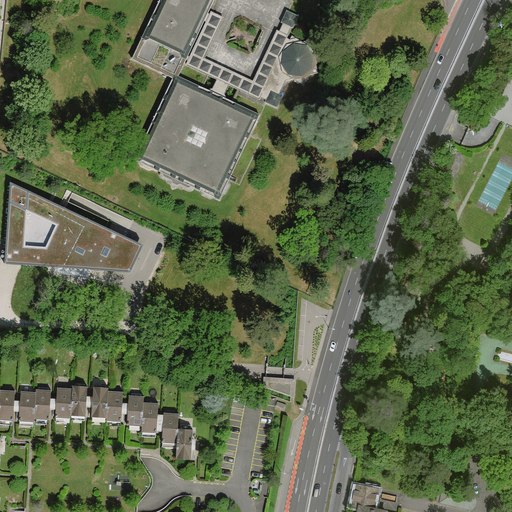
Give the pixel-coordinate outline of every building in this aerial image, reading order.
[(226,94),(230,85),(278,109),(292,79),(294,79),(305,85),(312,75),(319,73),(318,66),(324,55),(313,48),(311,40),(304,42),(297,38),(291,40),(288,39),(290,36),(288,35),(292,27),(294,28),(300,16),(288,11),(282,22),(284,23),(280,31),(278,30),(253,84),(203,61),(223,20),(208,13),(214,0),(160,0),(144,36),(191,57),(187,66),(219,80),(214,89),(210,91),(176,75),(135,161),(161,173),(163,178),(190,191),(194,189),(220,201),(261,115),(227,99),(226,94)] [(143,244),(12,182),(5,263),(131,272),(143,244)] [(297,379),(265,377),(264,388),(295,398),(297,379)] [(74,390),(73,414),(87,416),(89,387),(74,386),(74,390)] [(96,387),(94,416),(109,417),(110,392),(110,388),(96,387)] [(59,389),(58,417),(72,418),(73,414),(74,390),(59,389)] [(16,392),(1,390),(0,415),(0,419),(14,420),(16,392)] [(38,393),(36,419),(50,419),(52,391),(38,390),(38,393)] [(38,393),(23,392),(21,420),(35,421),(36,419),(38,393)] [(124,393),(110,392),(109,417),(108,420),(123,421),(124,393)] [(146,397),(131,396),(129,424),(144,425),(146,404),(146,397)] [(160,404),(146,404),(144,425),(144,431),(158,432),(160,404)] [(180,415),(167,414),(165,442),(179,443),(180,429),(180,415)] [(194,430),(180,429),(179,443),(178,458),(192,459),(194,430)] [(364,505),(376,508),(380,488),(358,484),(354,504),(364,505)] [(386,490),(385,504),(400,505),(400,490),(386,490)]
